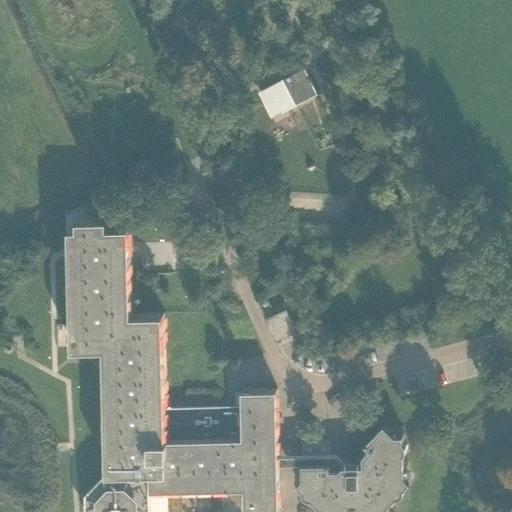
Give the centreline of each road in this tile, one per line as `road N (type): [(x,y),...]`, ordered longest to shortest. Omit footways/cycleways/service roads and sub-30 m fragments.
road 1 (residential): [(511,352),(338,382),(289,377),(196,185)]
road 2 (track): [(196,185),(169,105),(118,0)]
